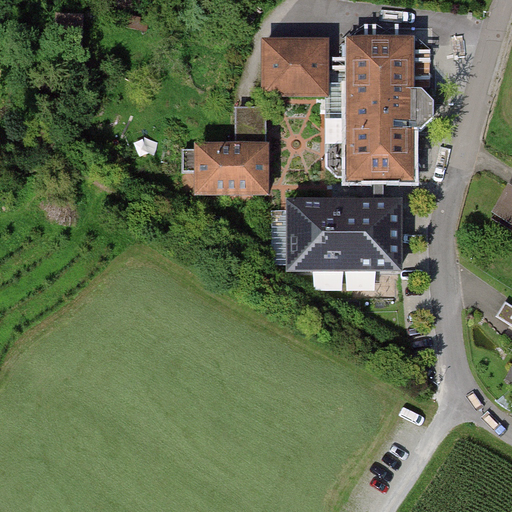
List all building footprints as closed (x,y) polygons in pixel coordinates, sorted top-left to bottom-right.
[(414,37),(349,37),(349,184),(414,184),(414,37)] [(330,47),(265,48),(265,104),(331,104),(330,47)] [(348,138),(332,138),(332,171),(349,171),(348,138)] [(196,151),(195,207),(274,208),(275,152),(196,151)] [(511,194),(499,217),(511,224),(511,194)] [(405,200),(288,202),(289,275),(315,274),(376,274),(406,273),(405,200)] [(376,274),(315,274),(315,293),(376,292),(376,274)]
